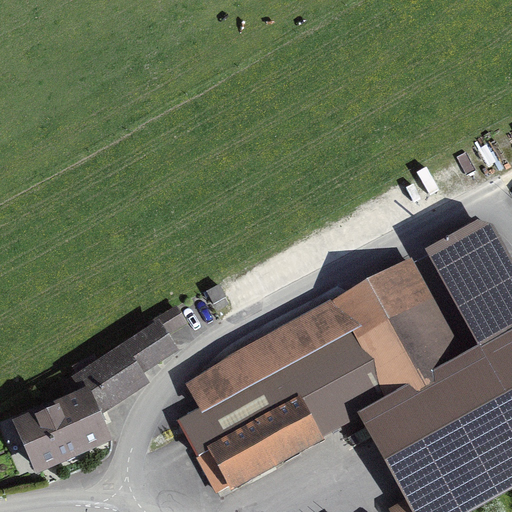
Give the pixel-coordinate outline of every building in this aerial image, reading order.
[(484,227),(436,250),(448,273),(459,267),(495,250),(484,227)] [(377,284),(190,385),(196,397),(203,409),(181,421),(218,488),(280,455),(349,418),(375,403),(347,349),(428,307),(416,286),(406,268),(377,284)] [(217,290),(205,296),(211,306),(222,300),(217,290)] [(428,307),(347,349),(375,403),(379,415),(462,371),(444,338),(428,307)] [(17,426),(35,468),(101,438),(88,412),(136,380),(132,373),(169,351),(159,334),(180,322),(173,309),(71,366),(85,395),(17,426)] [(462,371),(379,415),(404,461),(421,492),(431,511),(459,511),(511,484),(511,344),(487,358),(462,371)]
